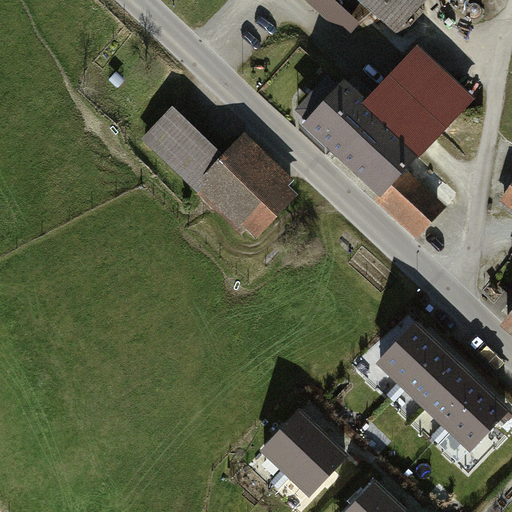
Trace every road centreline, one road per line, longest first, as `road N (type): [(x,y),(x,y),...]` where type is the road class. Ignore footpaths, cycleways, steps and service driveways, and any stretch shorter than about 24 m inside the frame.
road 1 (tertiary): [(511,354),(136,0)]
road 2 (track): [(452,298),(477,255),(511,26)]
